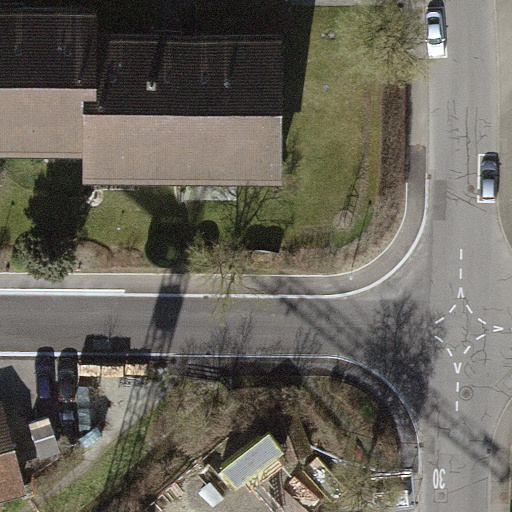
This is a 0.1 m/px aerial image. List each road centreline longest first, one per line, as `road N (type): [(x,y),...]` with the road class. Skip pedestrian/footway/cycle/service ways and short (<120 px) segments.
road 1 (residential): [(0,327),(465,335)]
road 2 (residential): [(465,335),(459,0)]
road 3 (residential): [(461,511),(465,335)]
